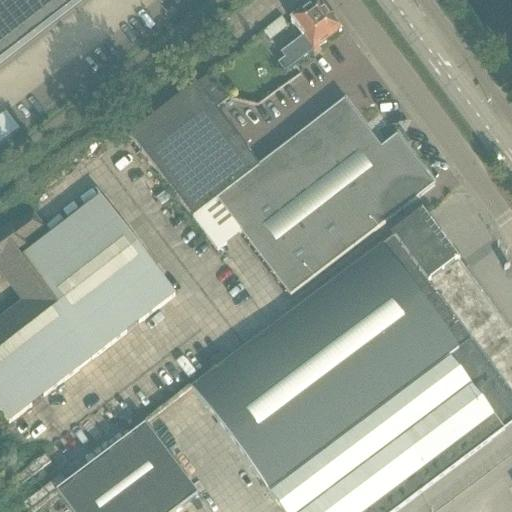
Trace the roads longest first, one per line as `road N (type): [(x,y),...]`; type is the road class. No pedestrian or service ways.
road 1 (unknown): [(464,169),(52,429)]
road 2 (unclassified): [(511,233),(338,0)]
road 3 (unclassified): [(0,163),(223,0)]
road 4 (secondary): [(377,0),(511,178)]
road 5 (unknown): [(127,0),(0,95)]
road 6 (unknown): [(381,58),(252,146)]
road 7 (secondary): [(511,123),(419,0)]
road 8 (unknown): [(511,429),(402,511)]
